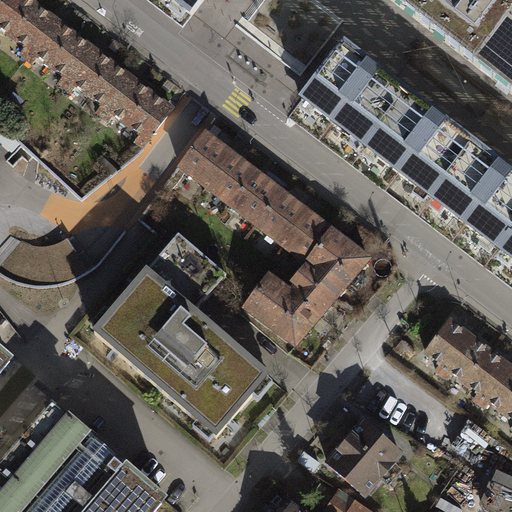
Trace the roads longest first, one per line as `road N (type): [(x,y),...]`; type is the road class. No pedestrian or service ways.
road 1 (residential): [(107,0),(436,251)]
road 2 (residential): [(251,475),(436,251)]
road 3 (residential): [(332,0),(394,46),(398,70),(511,158)]
